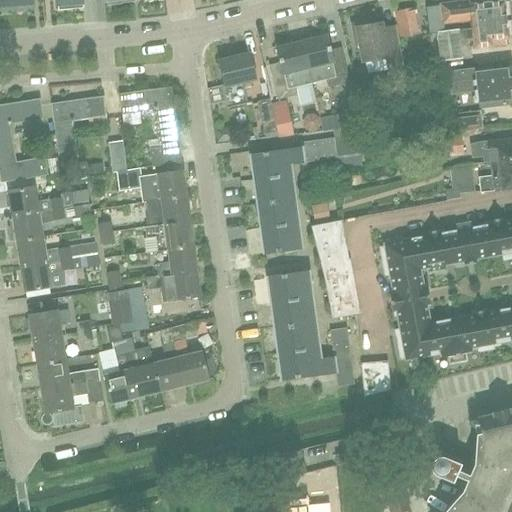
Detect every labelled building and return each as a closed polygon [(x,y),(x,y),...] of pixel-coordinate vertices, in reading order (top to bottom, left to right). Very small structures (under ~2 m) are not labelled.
[(0,0),(0,9),(33,7),(32,0),(0,0)] [(72,5),(83,4),(83,0),(55,0),(56,7),(59,7),(59,11),(72,10),(72,5)] [(502,1),(468,5),(468,2),(440,5),(442,16),(433,17),(435,33),(444,32),(443,25),(471,22),(471,24),(505,20),(502,1)] [(425,42),(424,8),(403,10),(404,43),(425,42)] [(439,63),(460,60),(458,40),(473,38),(474,49),(505,45),(505,38),(507,38),(505,20),(471,24),(471,29),(444,32),(435,33),(439,63)] [(368,24),(368,21),(350,24),(354,46),(358,45),(361,62),(386,58),(389,73),(403,70),(395,26),(382,28),(381,22),(368,24)] [(327,88),(349,82),(340,48),(329,51),(325,35),(310,39),(310,36),(300,39),(311,82),(325,78),(327,88)] [(311,82),(300,39),(289,41),(290,44),(274,48),(278,62),(268,65),(277,100),(298,95),(296,86),(311,82)] [(223,84),(221,84),(226,107),(247,103),(241,80),(255,77),(249,54),(217,62),(223,84)] [(450,95),(477,92),(479,108),(511,103),(511,75),(510,63),(447,71),(450,95)] [(151,167),(182,162),(170,86),(118,94),(121,114),(155,109),(160,147),(149,149),(151,167)] [(413,127),(453,118),(446,88),(411,96),(414,111),(410,112),(413,127)] [(71,122),(106,116),(102,96),(51,104),(61,168),(78,165),(71,122)] [(9,125),(43,120),(40,99),(0,105),(0,181),(0,183),(25,179),(22,160),(14,161),(9,125)] [(256,103),(264,135),(277,132),(269,100),(256,103)] [(455,131),(483,127),(480,110),(453,114),(455,131)] [(278,136),(293,133),(289,115),(274,118),(278,136)] [(328,133),(327,122),(312,125),(313,136),(328,133)] [(361,155),(359,136),(334,140),(334,138),(300,143),(301,149),(283,151),(282,149),(249,154),(263,254),(296,249),(284,164),(302,161),(302,163),(361,155)] [(436,158),(463,155),(461,136),(434,139),(436,158)] [(484,163),(490,163),(511,159),(511,139),(470,144),(471,158),(483,157),(484,163)] [(117,171),(126,170),(122,142),(108,143),(112,173),(117,172),(117,171)] [(511,159),(490,163),(491,177),(478,179),(480,192),(511,188),(511,159)] [(117,171),(117,172),(119,191),(141,188),(144,203),(186,197),(183,172),(141,177),(140,168),(126,170),(117,171)] [(63,209),(63,207),(73,206),(73,207),(89,204),(87,190),(71,192),(71,193),(60,194),(60,198),(47,200),(47,202),(36,203),(33,187),(7,192),(12,217),(63,209)] [(147,228),(190,223),(186,197),(144,203),(147,227),(147,228)] [(16,241),(16,242),(42,238),(40,225),(53,222),(52,221),(65,219),(63,209),(12,217),(13,228),(8,229),(10,242),(16,241)] [(313,240),(342,233),(338,220),(310,227),(313,240)] [(428,239),(385,246),(378,248),(384,277),(390,275),(394,294),(390,294),(393,311),(397,310),(401,329),(394,330),(399,360),(406,358),(406,359),(441,353),(442,356),(446,355),(448,366),(467,362),(465,352),(468,351),(467,348),(479,346),(480,351),(490,349),(489,343),(511,339),(511,309),(486,314),(486,311),(472,313),(472,317),(428,324),(424,306),(429,305),(426,287),(421,288),(418,269),(428,268),(429,273),(443,271),(442,264),(464,260),(465,265),(474,263),(474,259),(511,252),(511,224),(501,227),(500,221),(490,223),(491,229),(470,233),(468,225),(457,227),(458,235),(438,238),(437,233),(428,234),(428,239)] [(111,222),(97,224),(99,235),(113,233),(111,222)] [(147,228),(147,227),(133,229),(135,238),(145,236),(145,239),(143,239),(145,253),(157,252),(157,253),(167,251),(193,247),(190,223),(147,228)] [(113,233),(99,235),(100,245),(114,243),(113,233)] [(317,253),(345,246),(342,233),(313,240),(317,253)] [(16,242),(20,267),(97,255),(95,243),(57,249),(44,251),(42,238),(16,242)] [(320,266),(348,259),(345,246),(317,253),(319,262),(320,266)] [(159,277),(196,272),(193,247),(167,251),(169,263),(155,264),(157,277),(159,277)] [(62,270),(72,269),(72,271),(99,267),(97,255),(20,267),(25,293),(51,288),(49,274),(62,272),(62,270)] [(320,266),(324,279),(352,272),(348,259),(320,266)] [(107,283),(120,280),(119,271),(105,273),(107,283)] [(200,297),(196,272),(159,277),(157,277),(146,279),(148,290),(162,288),(164,302),(200,297)] [(326,293),(355,288),(354,279),(352,272),(324,279),(326,293)] [(336,387),(353,384),(349,355),(332,357),(332,359),(314,361),(303,273),(266,278),(280,380),(316,375),(316,373),(334,371),(336,387)] [(132,322),(127,299),(126,290),(122,291),(120,280),(107,283),(108,293),(107,293),(108,302),(113,326),(132,322)] [(326,293),(329,306),(358,301),(355,288),(326,293)] [(358,301),(329,306),(331,319),(360,314),(358,301)] [(32,342),(65,337),(63,325),(58,326),(56,311),(28,316),(32,342)] [(75,323),(77,335),(91,332),(91,331),(99,330),(97,322),(89,323),(89,321),(75,323)] [(169,329),(183,386),(207,380),(201,353),(188,357),(187,352),(185,343),(184,340),(197,337),(193,323),(169,329)] [(331,351),(348,348),(345,328),(328,331),(331,351)] [(183,386),(169,329),(159,331),(162,343),(160,344),(164,357),(151,361),(152,366),(159,393),(183,386)] [(92,341),(91,332),(77,335),(78,343),(92,341)] [(65,337),(32,342),(37,366),(64,361),(62,346),(66,344),(65,337)] [(151,361),(139,364),(135,350),(134,350),(131,338),(121,341),(135,399),(159,393),(152,366),(151,361)] [(111,343),(118,370),(116,370),(117,374),(104,377),(111,405),(135,399),(121,341),(111,343)] [(387,359),(374,361),(377,390),(390,387),(387,359)] [(64,361),(37,366),(41,390),(99,380),(97,369),(71,373),(71,374),(67,375),(64,361)] [(377,390),(374,361),(360,362),(363,393),(377,390)] [(45,415),(53,414),(55,427),(83,422),(81,407),(73,409),(71,397),(87,395),(88,404),(103,401),(99,380),(41,390),(45,415)] [(453,482),(468,489),(465,495),(450,511),(511,511),(511,409),(476,419),(480,436),(479,450),(477,467),(476,473),(475,475),(459,468),(460,466),(441,457),(440,457),(438,457),(435,458),(433,459),(432,460),(430,463),(429,465),(429,466),(429,468),(429,469),(430,471),(431,473),(433,475),(452,484),(453,482)] [(337,465),(382,454),(379,444),(335,456),(337,465)] [(301,451),(277,457),(282,478),(306,473),(301,451)] [(389,511),(407,511),(411,511),(398,472),(379,478),(389,511)]
